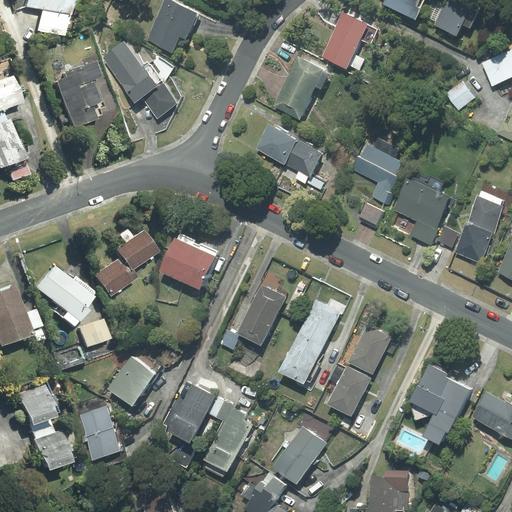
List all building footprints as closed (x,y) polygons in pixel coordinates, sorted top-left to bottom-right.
[(40,9),(36,31),(65,36),(71,0),(9,0),(13,10),(25,6),(40,9)] [(172,0),(154,39),(180,51),(188,35),(194,38),(207,11),(184,0),(172,0)] [(386,0),(421,18),(430,0),(386,0)] [(352,68),(375,22),(350,10),(327,56),(352,68)] [(162,118),(185,102),(136,37),(108,58),(143,105),(149,100),(162,118)] [(491,85),(511,76),(511,47),(481,59),(491,85)] [(279,105),(307,120),(333,67),(305,54),(279,105)] [(54,79),(72,127),(96,119),(91,105),(101,101),(92,77),(100,75),(93,56),(60,68),(63,76),(54,79)] [(0,165),(24,156),(6,109),(23,103),(12,75),(0,79),(0,165)] [(511,104),(500,132),(511,137),(511,104)] [(272,120),(257,149),(317,180),(332,151),(272,120)] [(381,181),(365,215),(384,224),(413,162),(368,141),(355,168),(381,181)] [(404,210),(423,220),(415,235),(438,247),(463,198),(421,176),(404,210)] [(486,263),(511,202),(511,198),(485,187),(458,251),(486,263)] [(91,273),(111,302),(143,281),(133,266),(155,251),(140,228),(113,246),(119,254),(91,273)] [(167,270),(212,287),(225,251),(180,234),(167,270)] [(511,273),(511,248),(502,269),(511,273)] [(54,260),(31,287),(77,325),(100,298),(54,260)] [(0,337),(0,338),(30,327),(34,338),(42,336),(33,311),(23,315),(10,279),(0,282),(0,337)] [(293,294),(268,282),(244,332),(270,344),(293,294)] [(313,383),(348,309),(320,296),(286,370),(313,383)] [(105,317),(79,325),(86,347),(112,338),(105,317)] [(396,334),(371,323),(335,403),(360,414),(396,334)] [(81,345),(56,353),(61,368),(85,360),(81,345)] [(111,384),(146,404),(165,371),(130,351),(111,384)] [(433,435),(451,443),(477,387),(454,376),(456,370),(437,361),(420,398),(444,409),(433,435)] [(27,424),(56,414),(44,380),(15,390),(27,424)] [(223,397),(197,384),(174,428),(200,441),(223,397)] [(511,398),(491,388),(477,417),(511,434),(511,398)] [(236,471),(257,423),(248,419),(252,410),(235,402),(209,459),(236,471)] [(99,457),(130,446),(114,403),(83,415),(99,457)] [(279,465),(304,482),(331,442),(305,425),(279,465)] [(30,438),(45,473),(73,461),(58,426),(30,438)] [(284,504),(296,481),(272,467),(248,508),(254,511),(293,511),(295,510),(284,504)] [(377,475),(375,511),(403,511),(404,510),(413,511),(414,476),(377,475)] [(454,511),(436,503),(432,511),(454,511)]
